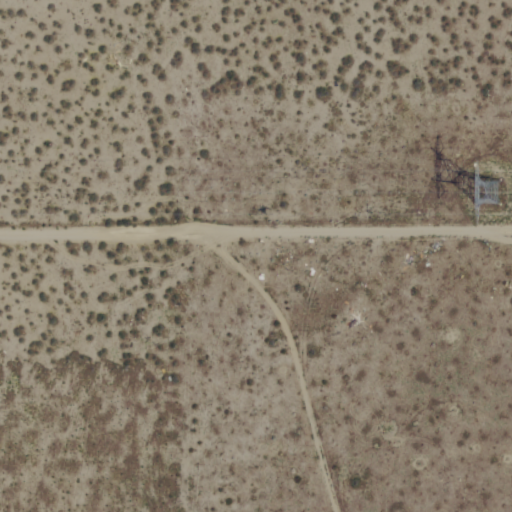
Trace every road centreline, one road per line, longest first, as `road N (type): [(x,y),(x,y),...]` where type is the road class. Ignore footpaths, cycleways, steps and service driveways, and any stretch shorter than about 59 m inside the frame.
road 1 (residential): [(0,232),(511,234)]
road 2 (track): [(337,511),(281,320),(262,292),(189,233)]
